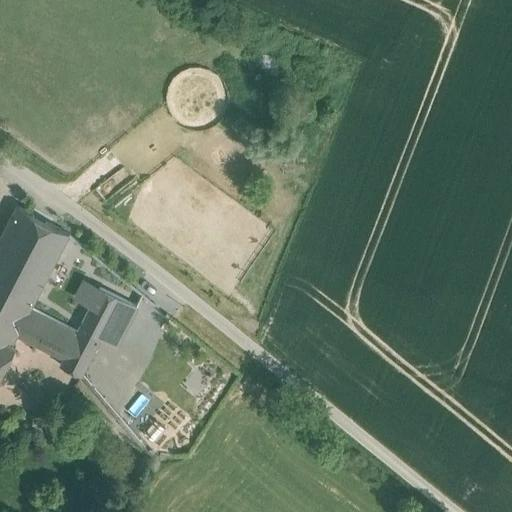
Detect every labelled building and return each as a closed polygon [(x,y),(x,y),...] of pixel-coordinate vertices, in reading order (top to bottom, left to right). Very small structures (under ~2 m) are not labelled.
[(16,206),(0,237),(0,313),(21,324),(31,307),(68,234),(16,206)] [(63,358),(60,364),(81,375),(103,334),(121,298),(100,287),(63,358)] [(136,306),(121,298),(103,334),(118,342),(136,306)] [(77,330),(31,307),(21,324),(16,334),(63,358),(77,330)] [(21,324),(0,313),(0,374),(15,346),(11,343),(16,334),(21,324)]
